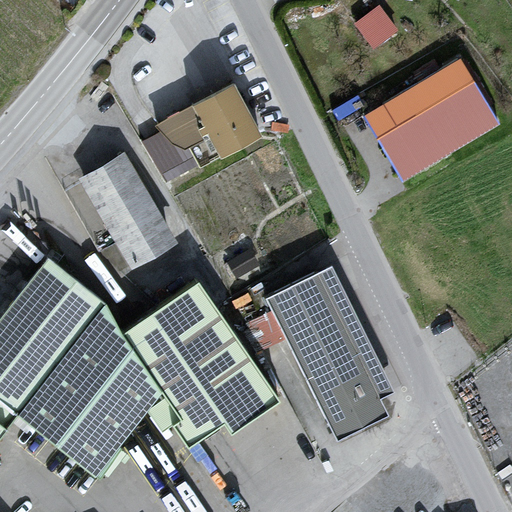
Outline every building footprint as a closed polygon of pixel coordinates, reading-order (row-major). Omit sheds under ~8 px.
[(381,0),(374,0),(354,16),(374,42),(399,22),(381,0)] [(461,58),(380,106),(407,150),(486,100),(461,58)] [(231,85),(156,124),(182,147),(210,135),(222,157),(261,134),(231,85)] [(125,153),(79,181),(133,269),(177,250),(125,153)] [(47,256),(0,318),(0,399),(16,413),(96,482),(149,410),(162,432),(175,427),(186,446),(222,423),(231,435),(278,399),(197,280),(122,333),(107,304),(47,256)] [(331,267),(267,299),(336,442),(388,417),(379,399),(394,391),(331,267)] [(0,432),(16,413),(0,399),(0,432)]
